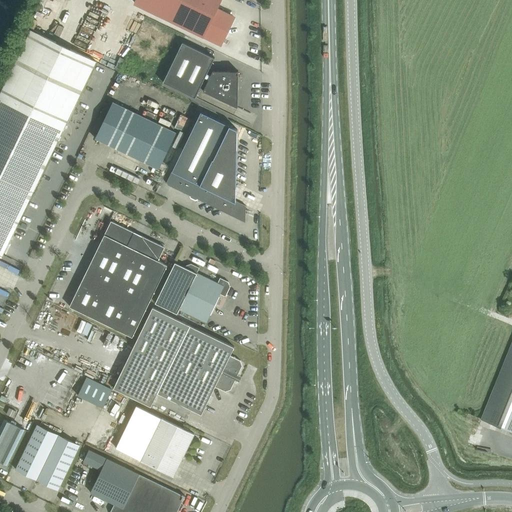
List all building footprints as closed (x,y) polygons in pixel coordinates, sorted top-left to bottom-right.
[(221,0),(135,0),(135,3),(221,45),(235,17),(217,9),(221,0)] [(0,253),(3,255),(96,61),(31,30),(0,93),(0,253)] [(215,58),(183,42),(176,55),(208,71),(215,58)] [(176,55),(168,73),(200,88),(208,71),(176,55)] [(239,71),(213,71),(203,91),(234,105),(234,92),(238,91),(238,83),(239,71)] [(200,88),(168,73),(163,82),(195,98),(200,88)] [(193,101),(186,117),(191,119),(198,103),(193,101)] [(96,138),(159,169),(176,133),(113,102),(96,138)] [(178,120),(182,122),(185,116),(167,107),(162,117),(175,125),(178,120)] [(172,171),(167,182),(168,185),(183,192),(190,196),(193,195),(197,197),(198,199),(205,203),(245,222),(246,206),(236,201),(236,187),(237,140),(238,130),(230,126),(201,112),(172,171)] [(90,128),(94,130),(99,120),(95,118),(90,128)] [(120,156),(118,161),(129,165),(131,161),(120,156)] [(109,164),(107,169),(118,173),(120,168),(109,164)] [(111,221),(70,306),(132,337),(167,265),(158,261),(165,247),(111,221)] [(11,270),(16,272),(20,262),(15,260),(11,270)] [(175,263),(155,303),(177,314),(179,309),(206,322),(220,294),(225,297),(230,287),(228,282),(220,278),(218,283),(197,273),(200,268),(191,264),(186,265),(185,268),(175,263)] [(225,392),(231,390),(242,366),(240,360),(230,355),(234,347),(153,307),(114,388),(151,406),(157,393),(201,414),(215,387),(225,392)] [(511,344),(482,419),(511,431),(511,344)] [(88,377),(79,395),(104,408),(113,390),(88,377)] [(116,448),(174,476),(194,434),(137,406),(116,448)] [(7,414),(13,417),(16,411),(9,408),(7,414)] [(0,461),(7,465),(25,430),(4,420),(0,428),(0,461)] [(16,469),(37,480),(59,435),(38,425),(16,469)] [(59,435),(37,480),(58,490),(80,445),(59,435)] [(182,495),(89,449),(83,461),(101,470),(90,492),(114,504),(112,510),(112,511),(175,511),(181,500),(183,501),(185,496),(182,495)] [(54,501),(56,497),(45,491),(43,495),(54,501)]
